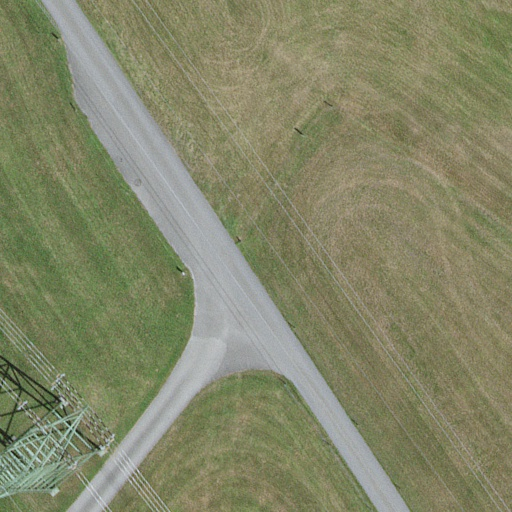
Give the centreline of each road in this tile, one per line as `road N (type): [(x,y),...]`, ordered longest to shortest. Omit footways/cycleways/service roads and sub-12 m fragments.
road 1 (unclassified): [(51,0),(385,511)]
road 2 (track): [(65,511),(234,286)]
